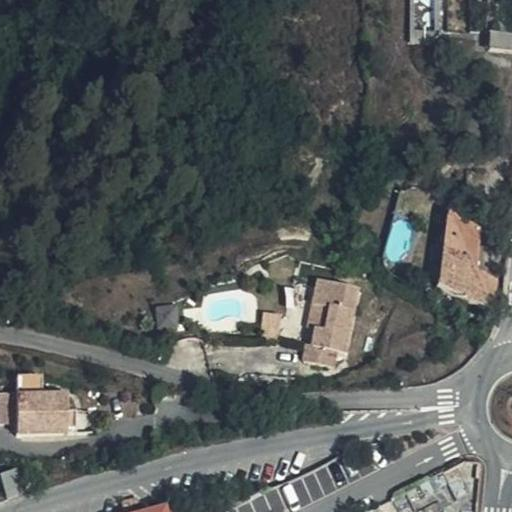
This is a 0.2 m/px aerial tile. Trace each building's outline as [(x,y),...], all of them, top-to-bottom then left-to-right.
[(486,48),(511,51),(511,34),(486,32),(486,48)] [(449,268),(436,281),(492,310),(496,279),(475,267),(479,226),(455,214),(443,231),(456,237),(448,254),(454,257),(449,268)] [(441,257),(439,263),(436,281),(449,268),(454,257),(448,254),(456,237),(443,231),(441,257)] [(320,306),(316,330),(313,347),(308,346),(306,362),(342,368),(345,351),(354,352),(364,289),(315,282),(312,305),(320,306)] [(307,328),(316,330),(320,306),(312,305),(307,328)] [(178,306),(157,309),(160,329),(180,326),(178,306)] [(19,401),(45,399),(44,379),(18,381),(18,396),(19,401)] [(20,423),(19,401),(18,396),(1,397),(3,424),(20,423)] [(69,398),(45,399),(19,401),(20,423),(20,435),(81,432),(80,411),(70,411),(69,398)] [(3,476),(11,496),(27,491),(21,471),(3,476)] [(144,495),(128,500),(132,511),(147,507),(144,495)]
